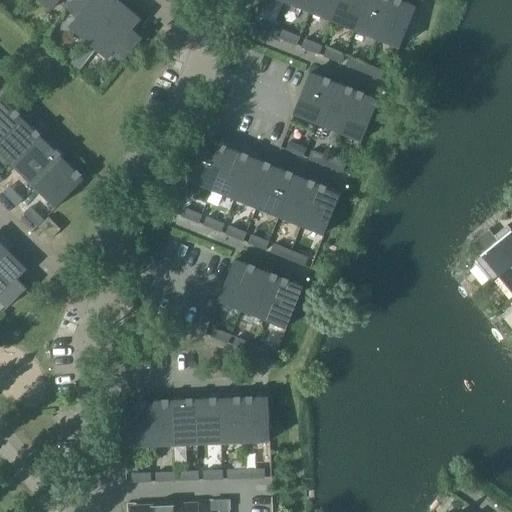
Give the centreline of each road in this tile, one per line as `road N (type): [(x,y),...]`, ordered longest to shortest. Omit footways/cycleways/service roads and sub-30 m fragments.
road 1 (residential): [(96,492),(255,488),(256,511)]
road 2 (residential): [(177,113),(345,183)]
road 3 (residential): [(138,209),(305,278)]
road 4 (residential): [(215,22),(380,91)]
road 5 (residential): [(93,383),(264,381)]
road 6 (residential): [(0,203),(102,298)]
